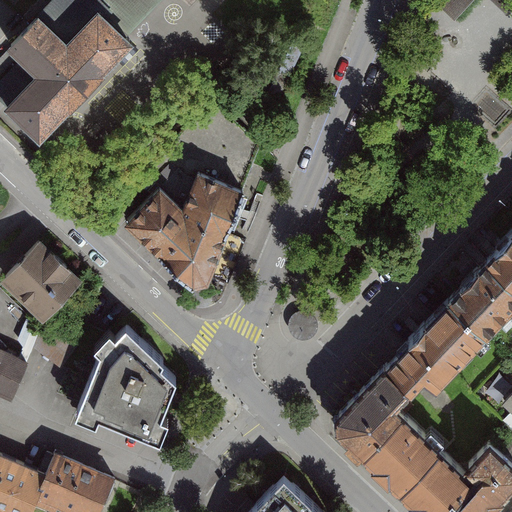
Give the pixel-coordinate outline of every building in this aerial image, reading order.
[(511,0),(436,0),(435,2),(456,21),(474,0),(491,0),(510,17),(511,14),(511,0)] [(39,76),(8,108),(44,142),(135,45),(100,12),(71,43),(40,14),(8,47),(39,76)] [(186,202),(158,185),(129,223),(197,283),(213,282),(246,187),(200,169),(186,202)] [(511,234),(340,416),(341,434),(422,511),(494,511),(511,494),(511,457),(495,440),(466,467),(399,409),(429,377),(440,387),(511,311),(511,234)] [(83,278),(40,238),(2,279),(45,319),(83,278)] [(113,331),(96,346),(101,354),(76,415),(99,425),(102,417),(164,440),(171,419),(165,416),(178,378),(163,365),(166,360),(130,327),(118,338),(113,331)] [(31,358),(0,345),(0,390),(16,397),(31,358)] [(45,466),(0,449),(0,508),(9,511),(29,511),(35,498),(72,511),(97,511),(115,474),(52,448),(45,466)] [(324,511),(288,476),(258,506),(263,511),(324,511)]
